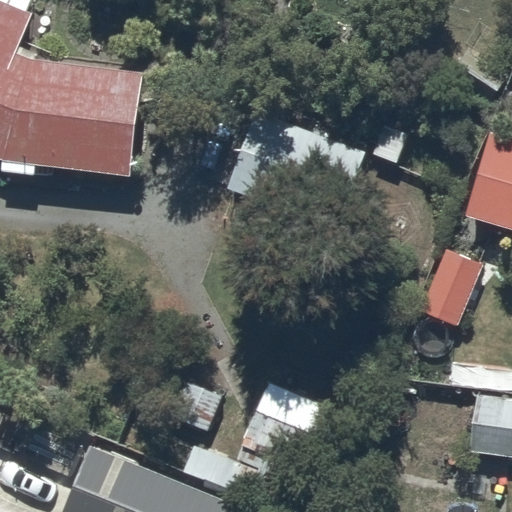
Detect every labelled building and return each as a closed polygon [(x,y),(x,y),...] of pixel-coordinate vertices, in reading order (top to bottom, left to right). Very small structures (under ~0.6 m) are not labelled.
[(31,0),(0,0),(0,147),(4,149),(3,162),(36,166),(38,152),(133,162),(144,60),(33,49),(17,41),(33,4),(30,3),(31,0)] [(359,141),(259,108),(233,184),(334,218),(359,141)] [(511,126),(491,120),(467,203),(511,216),(511,126)] [(421,303),(461,317),(486,256),(447,242),(421,303)] [(336,402),(271,373),(243,437),(266,447),(251,480),(295,498),(336,402)] [(482,441),(481,445),(511,448),(511,398),(487,395),(486,405),(447,400),(443,436),(482,441)] [(182,471),(93,434),(59,511),(233,511),(253,463),(195,439),(182,471)] [(0,511),(18,511),(0,503),(0,511)]
